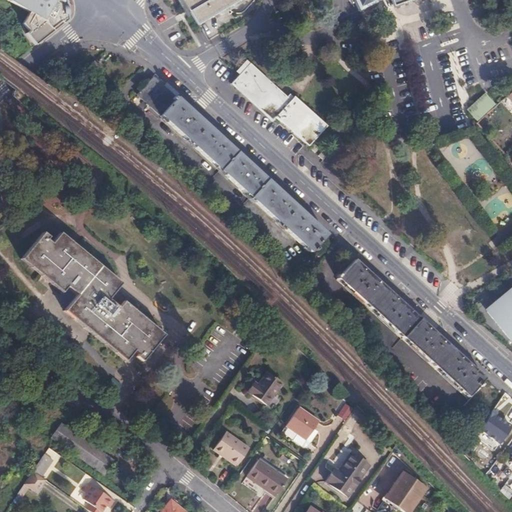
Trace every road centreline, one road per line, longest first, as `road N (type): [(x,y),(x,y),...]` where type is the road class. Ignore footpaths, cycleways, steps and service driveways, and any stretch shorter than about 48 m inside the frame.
road 1 (tertiary): [(511,372),(106,10)]
road 2 (unknown): [(327,44),(381,51),(412,135),(444,125),(429,45),(467,33)]
road 3 (residential): [(230,511),(0,321)]
road 4 (tertiary): [(0,88),(106,10)]
